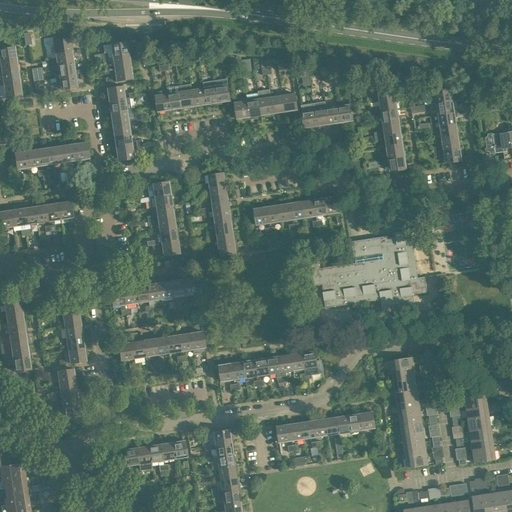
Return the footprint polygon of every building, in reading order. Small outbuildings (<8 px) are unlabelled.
[(30,33),(24,34),(26,46),(32,45),(30,33)] [(55,53),(72,51),(70,39),(53,41),(55,53)] [(112,57),(129,55),(127,42),(110,45),(112,57)] [(0,61),(16,59),(14,47),(0,49),(0,61)] [(72,51),(55,53),(57,65),(73,63),(72,51)] [(130,66),(129,55),(112,57),(114,69),(130,66)] [(18,71),(16,59),(0,61),(0,62),(2,74),(18,71)] [(252,71),(250,59),(241,60),(243,72),(247,72),(252,71)] [(73,63),(57,65),(59,77),(75,75),(73,63)] [(132,79),(130,66),(114,69),(116,81),(132,79)] [(317,68),(308,69),(309,76),(318,75),(317,68)] [(308,69),(298,70),(300,78),(309,76),(308,69)] [(20,83),(18,71),(2,74),(3,86),(20,83)] [(77,87),(75,75),(59,77),(61,89),(77,87)] [(230,101),(228,85),(227,79),(215,81),(218,103),(230,101)] [(206,105),(218,103),(215,81),(203,83),(204,89),(206,105)] [(22,95),(20,83),(3,86),(5,98),(22,95)] [(379,100),(396,98),(394,85),(377,88),(379,100)] [(108,101),(124,98),(123,86),(106,88),(108,101)] [(204,89),(191,90),(194,107),(206,105),(204,89)] [(451,89),(435,91),(429,92),(431,104),(432,104),(436,103),(453,101),(451,89)] [(191,90),(180,92),(182,109),(194,107),(191,90)] [(182,109),(180,92),(168,94),(170,110),(182,109)] [(170,110),(168,94),(156,96),(158,112),(170,110)] [(295,94),(283,96),(285,112),(297,110),(295,94)] [(285,112),(283,96),(271,97),(273,114),(285,112)] [(273,114),(271,97),(259,99),(262,116),(273,114)] [(124,98),(108,101),(110,113),(126,110),(124,98)] [(398,109),(396,98),(379,100),(381,112),(398,109)] [(259,99),(247,101),(250,117),(262,116),(259,99)] [(250,117),(247,101),(235,103),(237,119),(250,117)] [(453,101),(436,103),(438,115),(455,113),(453,101)] [(328,125),(326,108),(325,102),(313,104),(314,110),(316,127),(328,125)] [(314,110),(313,104),(301,106),(304,128),(316,127),(314,110)] [(337,107),(340,123),(353,121),(350,105),(337,107)] [(337,107),(326,108),(328,125),(340,123),(337,107)] [(399,121),(398,109),(381,112),(383,124),(399,121)] [(128,122),(126,110),(110,113),(112,125),(128,122)] [(457,125),(455,113),(438,115),(440,127),(457,125)] [(399,121),(383,124),(385,136),(401,133),(399,121)] [(130,134),(128,122),(112,125),(113,136),(130,134)] [(458,137),(457,125),(440,127),(442,139),(458,137)] [(511,145),(510,132),(493,134),(493,133),(488,134),(488,135),(487,136),(487,137),(486,137),(485,138),(488,155),(507,152),(508,160),(511,159),(511,145)] [(401,133),(385,136),(386,148),(403,145),(401,133)] [(130,134),(113,136),(115,148),(132,146),(130,134)] [(458,137),(442,139),(444,151),(460,148),(458,137)] [(86,142),(74,144),(76,161),(89,159),(86,142)] [(74,144),(62,146),(65,162),(76,161),(74,144)] [(403,145),(386,148),(388,159),(405,157),(403,145)] [(65,162),(62,146),(50,148),(53,164),(65,162)] [(134,158),(132,146),(115,148),(117,161),(134,158)] [(53,164),(50,148),(38,150),(41,166),(53,164)] [(462,161),(460,148),(444,151),(445,163),(462,161)] [(38,150),(26,152),(29,168),(41,166),(38,150)] [(29,168),(26,152),(14,154),(17,170),(29,168)] [(407,169),(405,157),(388,159),(390,172),(407,169)] [(210,188),(226,186),(224,173),(208,176),(210,188)] [(154,197),(170,194),(168,181),(152,184),(154,197)] [(226,186),(210,188),(212,200),(228,197),(226,186)] [(172,206),(170,194),(154,197),(155,208),(172,206)] [(230,209),(228,197),(212,200),(213,212),(230,209)] [(327,198),(329,215),(341,213),(338,197),(327,198)] [(327,198),(314,200),(317,216),(329,215),(327,198)] [(317,216),(314,200),(302,202),(305,218),(317,216)] [(58,203),(60,220),(72,218),(70,201),(58,203)] [(305,218),(302,202),(290,204),(293,220),(305,218)] [(58,203),(46,205),(48,222),(60,220),(58,203)] [(293,220),(290,204),(279,205),(281,222),(293,220)] [(46,205),(34,207),(36,223),(48,222),(46,205)] [(281,222),(279,205),(267,207),(269,223),(281,222)] [(174,218),(172,206),(155,208),(157,220),(174,218)] [(34,207),(22,209),(25,225),(36,223),(34,207)] [(269,223),(267,207),(254,209),(257,225),(269,223)] [(22,209),(10,210),(13,227),(25,225),(22,209)] [(230,209),(213,212),(215,224),(232,221),(230,209)] [(13,227),(10,210),(0,211),(0,226),(0,229),(13,227)] [(174,218),(157,220),(159,232),(176,230),(174,218)] [(233,233),(232,221),(215,224),(217,236),(233,233)] [(178,241),(176,230),(159,232),(161,244),(178,241)] [(318,262),(303,264),(307,288),(317,286),(322,285),(325,308),(326,308),(326,307),(341,305),(341,306),(346,305),(346,304),(361,302),(361,303),(366,302),(365,301),(380,299),(382,308),(383,308),(382,307),(413,302),(413,303),(416,302),(415,295),(418,295),(428,293),(426,278),(418,279),(418,277),(417,278),(410,231),(411,231),(411,230),(395,233),(396,238),(392,238),(390,238),(389,237),(352,242),(355,259),(356,259),(357,263),(355,263),(355,264),(336,267),(336,266),(319,269),(318,262)] [(233,233),(217,236),(219,247),(235,245),(233,233)] [(178,241),(161,244),(163,256),(180,254),(178,241)] [(235,245),(219,247),(221,260),(237,257),(235,245)] [(438,280),(437,275),(429,276),(430,285),(435,284),(434,280),(438,280)] [(181,280),(184,296),(196,294),(194,278),(181,280)] [(184,296),(181,280),(170,282),(172,298),(177,297),(184,296)] [(172,298),(170,282),(158,283),(160,300),(172,298)] [(158,283),(146,285),(148,302),(155,301),(160,300),(158,283)] [(148,302),(146,285),(134,287),(137,303),(148,302)] [(134,287),(122,289),(125,305),(137,303),(134,287)] [(125,305),(122,289),(110,291),(112,307),(125,305)] [(314,303),(312,294),(305,295),(306,304),(314,303)] [(6,312),(22,309),(20,297),(4,300),(6,312)] [(62,315),(79,313),(77,301),(61,303),(62,315)] [(22,309),(6,312),(7,324),(24,321),(22,309)] [(79,313),(62,315),(64,327),(81,325),(79,313)] [(24,321),(7,324),(9,336),(26,333),(24,321)] [(83,337),(81,325),(64,327),(66,339),(83,337)] [(190,334),(192,350),(193,354),(205,352),(204,348),(202,332),(190,334)] [(27,345),(26,333),(9,336),(11,348),(27,345)] [(192,350),(190,334),(178,335),(180,352),(192,350)] [(180,352),(178,335),(166,337),(168,353),(180,352)] [(83,337),(66,339),(68,351),(84,348),(83,337)] [(168,353),(166,337),(154,339),(156,355),(168,353)] [(154,339),(142,341),(145,357),(156,355),(154,339)] [(142,341),(130,343),(133,359),(145,357),(142,341)] [(133,359),(130,343),(118,344),(121,361),(133,359)] [(29,357),(27,345),(11,348),(13,359),(29,357)] [(84,348),(68,351),(70,363),(86,361),(84,348)] [(303,353),(306,374),(307,379),(311,379),(310,369),(317,368),(315,351),(303,353)] [(305,369),(302,353),(291,355),(293,371),(305,369)] [(291,355),(279,357),(281,373),(293,371),(291,355)] [(31,370),(29,357),(13,359),(14,372),(31,370)] [(279,357),(267,358),(269,375),(281,373),(279,357)] [(391,360),(392,370),(389,370),(390,372),(414,368),(412,357),(391,360)] [(269,375),(267,358),(255,360),(258,377),(269,375)] [(258,377),(255,360),(243,362),(246,378),(258,377)] [(243,362),(231,364),(234,380),(246,378),(243,362)] [(234,380),(231,364),(219,366),(221,382),(234,380)] [(415,379),(414,368),(390,372),(390,374),(393,374),(394,382),(415,379)] [(58,384),(75,382),(73,369),(56,372),(58,384)] [(394,382),(395,391),(393,392),(393,394),(417,390),(415,379),(394,382)] [(77,393),(75,382),(58,384),(60,396),(77,393)] [(417,390),(393,394),(393,396),(396,395),(397,404),(419,400),(417,390)] [(77,393),(60,396),(62,408),(79,405),(77,393)] [(490,404),(488,404),(486,395),(465,398),(466,409),(491,406),(490,404)] [(397,404),(398,413),(396,413),(396,415),(420,411),(419,400),(397,404)] [(81,417),(79,405),(62,408),(64,420),(81,417)] [(491,406),(466,409),(468,420),(490,417),(488,408),(491,408),(491,406)] [(422,422),(420,411),(396,415),(397,417),(399,417),(400,425),(422,422)] [(360,414),(363,430),(375,428),(373,412),(360,414)] [(360,414),(348,416),(351,432),(363,430),(360,414)] [(348,416),(337,418),(339,434),(351,432),(348,416)] [(491,426),(490,417),(468,420),(470,431),(494,427),(493,425),(491,426)] [(339,434),(337,418),(325,419),(327,436),(339,434)] [(327,436),(325,419),(313,421),(315,438),(327,436)] [(313,421),(301,423),(304,439),(315,438),(313,421)] [(400,425),(402,434),(399,435),(399,437),(424,433),(422,422),(400,425)] [(301,423),(289,425),(292,441),(304,439),(301,423)] [(292,441),(289,425),(277,427),(279,443),(292,441)] [(494,427),(470,431),(471,442),(493,438),(491,430),(494,429),(494,427)] [(214,445),(231,442),(229,430),(212,433),(214,445)] [(425,444),(424,433),(399,437),(400,438),(402,438),(404,447),(425,444)] [(493,438),(471,442),(473,452),(497,449),(497,447),(494,447),(493,438)] [(172,443),(174,459),(187,457),(184,441),(172,443)] [(231,442),(214,445),(216,457),(232,454),(231,442)] [(174,459),(172,443),(160,444),(163,461),(174,459)] [(163,461),(160,444),(148,446),(151,463),(163,461)] [(404,447),(405,456),(402,456),(403,458),(427,454),(425,444),(404,447)] [(0,473),(1,482),(3,482),(6,498),(4,499),(5,511),(24,511),(30,511),(28,502),(40,500),(39,494),(27,496),(25,478),(36,477),(35,470),(24,472),(22,463),(5,466),(2,446),(0,446),(0,473)] [(151,463),(148,446),(137,448),(139,464),(151,463)] [(139,464),(137,448),(124,450),(126,466),(139,464)] [(497,449),(473,452),(475,463),(496,460),(495,451),(497,451),(497,449)] [(212,457),(213,465),(214,469),(234,466),(232,454),(216,457),(212,457)] [(428,465),(427,454),(403,458),(403,460),(405,459),(407,469),(428,465)] [(234,466),(218,469),(220,481),(236,478),(234,466)] [(238,490),(236,478),(220,481),(222,493),(238,490)] [(238,490),(222,493),(223,504),(240,502),(238,490)] [(507,511),(504,492),(494,493),(496,511),(507,511)] [(496,511),(494,493),(483,495),(485,511),(496,511)] [(406,495),(401,495),(397,496),(399,503),(407,502),(406,495)] [(485,511),(483,495),(472,497),(474,511),(485,511)] [(470,511),(468,500),(458,502),(459,511),(470,511)] [(241,511),(240,502),(223,504),(224,511),(241,511)] [(459,511),(458,502),(447,504),(447,511),(459,511)]
